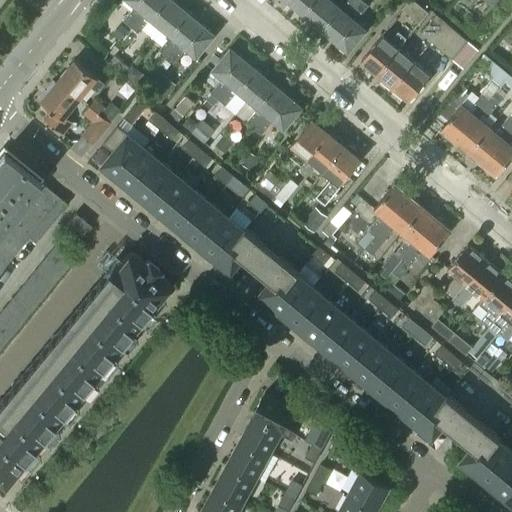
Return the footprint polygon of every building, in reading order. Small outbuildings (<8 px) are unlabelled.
[(130,27),(152,0),(127,0),(139,9),(135,13),(132,11),(123,21),(130,27)] [(160,27),(179,5),(173,0),(152,0),(130,27),(137,32),(146,22),(143,19),(146,15),(160,27)] [(312,21),(329,0),(299,0),(294,6),(312,21)] [(329,36),(359,0),(346,0),(343,4),(347,7),(344,10),(331,0),(329,0),(312,21),(329,36)] [(347,51),(366,29),(352,17),(354,13),(358,16),(367,6),(360,0),(359,0),(329,36),(347,51)] [(427,13),(411,0),(408,0),(401,9),(418,23),(427,13)] [(166,56),(196,19),(179,5),(160,27),(174,39),(171,42),(168,39),(159,50),(166,56)] [(435,15),(420,33),(430,40),(444,23),(435,15)] [(214,34),(196,19),(166,56),(173,62),(182,51),(179,49),(182,45),(196,57),(214,34)] [(451,58),(466,40),(444,23),(430,40),(451,58)] [(377,73),(398,47),(406,38),(397,31),(390,40),(382,34),(361,59),(366,64),(367,67),(372,71),(375,71),(377,73)] [(217,98),(248,62),(230,47),(211,69),(226,81),(222,85),(219,82),(210,92),(217,98)] [(392,85),(413,60),(398,47),(377,73),(382,77),(383,80),(388,84),(390,84),(392,85)] [(127,66),(113,54),(108,60),(122,72),(127,66)] [(103,83),(75,59),(58,80),(79,98),(89,85),(96,91),(103,83)] [(409,99),(430,74),(413,60),(392,85),(394,87),(395,90),(400,94),(403,94),(409,99)] [(141,78),(135,73),(140,66),(134,61),(123,74),(135,85),(141,78)] [(247,99),(265,76),(248,62),(217,98),(224,104),(233,94),(230,91),(233,88),(247,99)] [(253,129),(284,91),(265,76),(247,99),(261,111),(258,115),(255,112),(246,123),(253,129)] [(65,115),(79,98),(58,80),(41,100),(51,109),(44,118),(62,133),(72,121),(65,115)] [(469,151),(489,126),(479,118),(483,113),(487,116),(505,93),(498,88),(488,99),(455,140),(469,151)] [(283,129),(302,106),(284,91),(253,129),(260,135),(269,123),(266,120),(269,117),(283,129)] [(455,140),(488,99),(481,93),(472,103),(476,106),(471,111),(461,103),(441,128),(455,140)] [(183,114),(193,102),(185,95),(175,107),(183,114)] [(104,107),(95,99),(89,106),(99,113),(104,107)] [(99,113),(89,106),(83,114),(91,122),(99,113)] [(168,119),(157,110),(150,118),(161,128),(167,120),(168,119)] [(482,162),(511,125),(511,111),(500,126),(503,129),(499,134),(489,126),(469,151),(482,162)] [(202,132),(212,120),(204,114),(194,126),(202,132)] [(300,164),(328,131),(327,130),(326,126),(321,122),(319,123),(312,117),(291,143),(290,143),(283,150),(300,164)] [(161,128),(160,129),(172,138),(179,130),(167,120),(161,128)] [(118,125),(103,143),(113,151),(102,164),(119,179),(145,148),(118,125)] [(511,125),(482,162),(496,174),(511,154),(511,125)] [(323,170),(345,144),(343,143),(342,140),(337,135),(334,136),(328,131),(300,164),(301,165),(307,157),(323,170)] [(202,146),(190,137),(184,146),(195,155),(202,146)] [(325,202),(361,158),(355,153),(355,150),(350,146),(347,146),(345,144),(323,170),(331,177),(316,195),(325,202)] [(213,156),(202,146),(195,155),(206,164),(213,156)] [(145,148),(119,179),(136,192),(162,161),(145,148)] [(35,242),(66,203),(30,174),(30,173),(9,156),(3,152),(0,155),(0,233),(17,248),(27,236),(35,242)] [(162,161),(136,192),(153,206),(178,175),(162,161)] [(235,174),(224,164),(217,173),(228,182),(235,174)] [(274,195),(285,183),(269,169),(259,182),(274,195)] [(247,183),(235,174),(228,182),(240,191),(247,183)] [(178,175),(153,206),(169,220),(195,189),(178,175)] [(283,202),(298,184),(290,177),(285,183),(274,195),(283,202)] [(375,235),(409,195),(394,183),(373,208),(384,217),(380,222),(376,219),(368,229),(375,235)] [(195,189),(169,220),(186,234),(211,203),(195,189)] [(269,201),(257,192),(250,200),(262,209),(269,201)] [(401,232),(422,206),(409,195),(375,235),(365,248),(372,253),(391,231),(387,228),(391,223),(401,232)] [(211,203),(186,234),(203,247),(228,216),(211,203)] [(313,230),(326,215),(315,206),(302,221),(313,230)] [(402,259),(436,217),(422,206),(401,232),(411,240),(407,245),(404,242),(395,253),(402,259)] [(78,240),(90,225),(74,213),(62,228),(78,240)] [(228,216),(203,247),(219,261),(247,228),(246,227),(244,230),(228,216)] [(429,254),(450,229),(436,217),(402,259),(394,269),(386,278),(393,284),(418,253),(415,251),(419,246),(429,254)] [(247,228),(219,261),(231,271),(242,257),(251,264),(256,269),(272,249),(264,242),(247,228)] [(0,269),(17,248),(0,233),(0,269)] [(297,239),(303,244),(309,238),(303,233),(297,239)] [(59,275),(74,256),(56,242),(41,260),(59,275)] [(453,297),(485,258),(467,243),(447,267),(457,276),(446,290),(453,297)] [(330,255),(318,246),(311,254),(323,264),(330,255)] [(256,269),(262,273),(270,280),(259,294),(271,304),(298,271),(281,257),(272,249),(256,269)] [(0,481),(2,483),(168,282),(129,250),(0,406),(0,481)] [(482,297),(503,273),(485,258),(453,297),(444,308),(452,314),(469,293),(465,290),(469,286),(482,297)] [(59,275),(41,260),(34,270),(51,284),(59,275)] [(354,271),(343,261),(336,270),(347,279),(354,271)] [(51,284),(34,270),(26,279),(44,294),(51,284)] [(299,271),(298,271),(271,304),(287,317),(313,287),(297,273),(299,271)] [(366,280),(354,271),(347,279),(359,288),(366,280)] [(488,326),(511,297),(511,280),(503,273),(482,297),(483,298),(478,304),(487,311),(480,320),(488,326)] [(44,294),(26,279),(18,288),(36,303),(44,294)] [(444,308),(432,298),(437,292),(426,282),(410,301),(433,321),(444,308)] [(330,300),(313,287),(287,317),(304,331),(330,300)] [(36,303),(18,288),(11,298),(28,312),(36,303)] [(388,298),(376,289),(369,297),(381,306),(388,298)] [(511,321),(511,297),(488,326),(489,327),(469,352),(476,358),(497,333),(496,332),(505,323),(500,319),(504,315),(511,321)] [(28,312),(11,298),(3,307),(21,322),(28,312)] [(399,307),(388,298),(381,306),(392,316),(399,307)] [(346,314),(330,300),(304,331),(321,345),(346,314)] [(21,322),(3,307),(0,311),(0,320),(13,331),(21,322)] [(363,328),(346,314),(321,345),(337,359),(363,328)] [(421,325),(410,316),(403,324),(414,334),(421,325)] [(431,326),(448,340),(455,332),(438,318),(434,323),(434,322),(431,326)] [(13,331),(0,320),(0,335),(6,340),(13,331)] [(433,334),(421,325),(414,334),(426,343),(433,334)] [(379,342),(363,328),(337,359),(354,373),(379,342)] [(455,332),(448,340),(466,354),(472,346),(455,332)] [(396,355),(379,342),(354,373),(371,386),(396,355)] [(455,352),(443,343),(436,352),(448,361),(455,352)] [(466,362),(455,352),(448,361),(459,370),(466,362)] [(413,369),(396,355),(371,386),(387,400),(413,369)] [(429,383),(413,369),(387,400),(404,414),(429,383)] [(429,383),(404,414),(421,428),(448,394),(447,394),(445,396),(429,383)] [(264,392),(254,412),(293,433),(304,414),(264,392)] [(465,409),(448,394),(421,428),(432,437),(443,424),(452,431),(457,435),(474,416),(465,409)] [(292,434),(293,433),(254,412),(253,413),(254,413),(241,437),(269,452),(281,428),(292,434)] [(457,435),(463,440),(472,447),(460,461),(472,470),(499,437),(482,423),(479,420),(474,416),(457,435)] [(318,430),(311,443),(321,449),(328,436),(318,430)] [(255,476),(269,452),(241,437),(228,461),(255,476)] [(500,438),(499,437),(472,470),(489,484),(511,455),(511,451),(498,440),(500,438)] [(314,461),(321,449),(311,443),(304,456),(314,461)] [(511,489),(511,455),(489,484),(505,498),(511,489)] [(242,500),(255,476),(228,461),(215,485),(242,500)] [(321,480),(328,467),(318,462),(311,475),(321,480)] [(389,485),(361,470),(348,495),(375,510),(389,485)] [(321,480),(311,475),(304,488),(314,493),(321,480)] [(292,479),(285,492),(295,497),(302,484),(292,479)] [(206,511),(235,511),(242,500),(215,485),(202,510),(206,511)] [(288,510),(295,497),(285,492),(278,505),(288,510)] [(348,495),(338,511),(373,511),(375,510),(348,495)]
